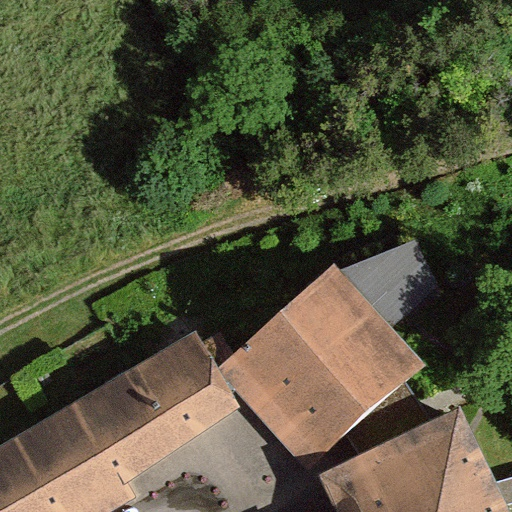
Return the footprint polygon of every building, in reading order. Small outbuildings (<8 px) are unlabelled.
[(412,369),(336,275),(206,369),(286,480),(340,439),(396,387),(412,369)] [(0,445),(0,511),(118,511),(131,507),(118,485),(225,413),(201,372),(178,342),(0,445)] [(404,405),(396,387),(340,439),(346,447),(350,453),(410,420),(404,405)] [(483,511),(482,509),(471,485),(434,413),(410,420),(350,453),(292,487),(296,511),(483,511)] [(511,473),(471,485),(482,509),(511,498),(511,473)]
